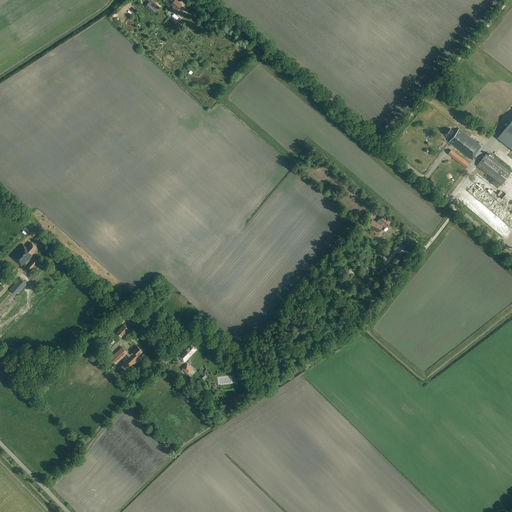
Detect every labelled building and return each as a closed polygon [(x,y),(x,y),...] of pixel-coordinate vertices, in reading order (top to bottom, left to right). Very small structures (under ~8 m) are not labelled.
[(147,0),(149,2),(145,6),(148,10),(153,14),(156,10),(158,8),(160,5),(156,2),(157,1),(156,0),(147,0)] [(177,15),(188,4),(183,0),(165,0),(170,4),(171,4),(173,6),(170,9),(177,15)] [(511,119),(498,138),(511,149),(511,119)] [(446,134),(446,135),(451,139),(449,141),(452,143),(451,144),(472,160),(475,156),(473,154),(480,145),(459,129),(456,133),(450,129),(446,134)] [(501,184),(511,172),(486,153),(477,165),(501,184)] [(456,154),(453,157),(466,168),(469,164),(456,154)] [(511,168),(511,159),(506,155),(501,160),(511,168)] [(469,180),(475,184),(480,177),(474,173),(469,180)] [(479,194),(475,199),(479,202),(484,198),(479,194)] [(381,224),(382,224),(386,227),(391,221),(387,217),(387,218),(384,216),(382,214),(377,219),(378,220),(377,221),(377,222),(372,220),(368,228),(378,232),(381,224)] [(33,251),(36,247),(31,243),(27,247),(23,244),(12,257),(22,266),(34,252),(33,251)] [(34,260),(27,267),(29,269),(36,262),(34,260)] [(8,275),(0,283),(4,287),(12,279),(8,275)] [(27,284),(20,278),(9,290),(16,296),(27,284)] [(123,325),(116,333),(121,337),(128,329),(123,325)] [(108,349),(115,341),(111,338),(104,346),(108,349)] [(184,362),(191,355),(190,354),(196,350),(190,344),(185,350),(184,349),(177,356),(184,362)] [(121,363),(123,365),(121,367),(124,370),(126,368),(128,370),(140,357),(138,355),(142,351),(137,346),(133,350),(134,351),(121,363)] [(122,347),(110,358),(116,364),(127,353),(122,347)] [(187,373),(192,368),(187,364),(182,368),(187,373)]
